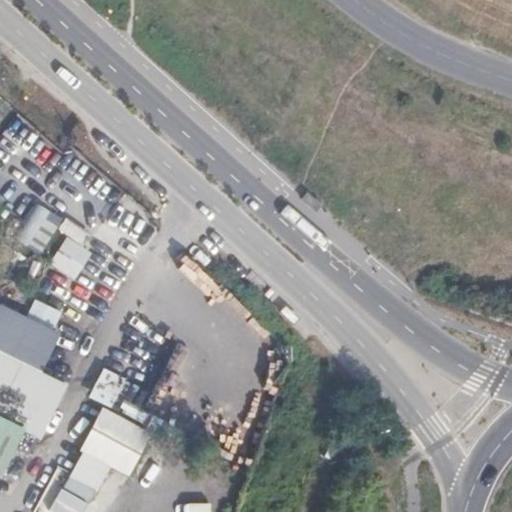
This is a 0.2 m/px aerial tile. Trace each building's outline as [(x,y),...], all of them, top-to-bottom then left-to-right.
[(302,199),(315,212),(320,206),(307,194),(305,196),(302,199)] [(74,280),(92,253),(67,237),(49,264),(74,280)] [(1,303),(0,305),(0,349),(42,371),(61,333),(1,303)] [(298,320),(285,308),(280,313),(293,325),(295,323),(298,320)] [(70,390),(46,434),(89,456),(112,412),(70,390)] [(25,429),(0,417),(0,477),(1,478),(25,429)]
